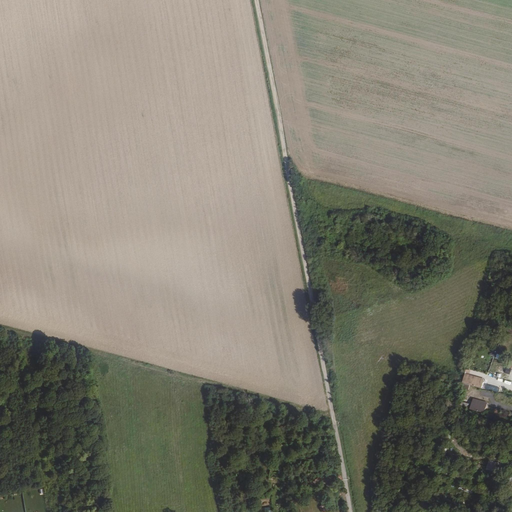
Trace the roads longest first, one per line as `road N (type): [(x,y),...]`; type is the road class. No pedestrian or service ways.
road 1 (track): [(351,511),(257,0)]
road 2 (track): [(332,414),(0,329)]
